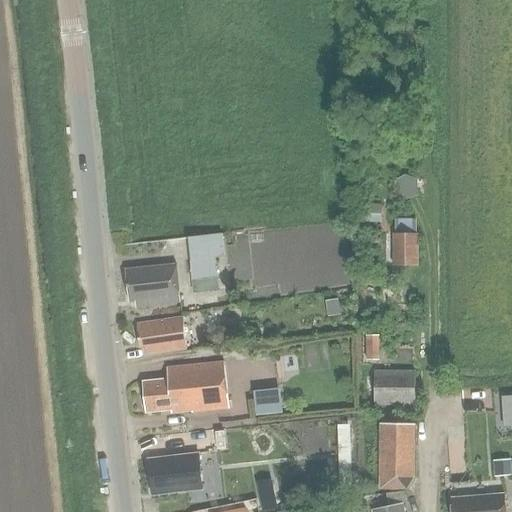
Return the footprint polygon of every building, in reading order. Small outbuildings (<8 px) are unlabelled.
[(414,233),(414,219),(394,219),(394,233),(391,233),(392,266),(417,265),(417,233),(414,233)] [(224,235),(190,238),(194,281),(219,279),(217,259),(226,258),(224,235)] [(137,304),(181,299),(177,261),(126,266),(129,299),(137,299),(137,304)] [(328,318),(335,317),(341,316),(339,301),(326,303),(328,318)] [(146,349),(187,345),(184,315),(137,320),(139,345),(145,344),(146,349)] [(377,360),(377,336),(365,336),(365,360),(377,360)] [(229,407),(224,360),(166,365),(167,377),(143,380),(146,410),(171,407),(171,411),(192,409),(192,410),(229,407)] [(373,402),(399,403),(412,404),(414,373),(374,371),(373,402)] [(253,413),(281,412),(281,401),(253,402),(253,413)] [(411,478),(412,427),(377,426),(376,488),(402,489),(411,478)] [(203,457),(152,463),(157,500),(208,494),(203,457)] [(494,462),(495,478),(511,477),(511,469),(511,461),(508,461),(494,462)] [(452,503),(452,511),(505,511),(505,499),(452,503)]
